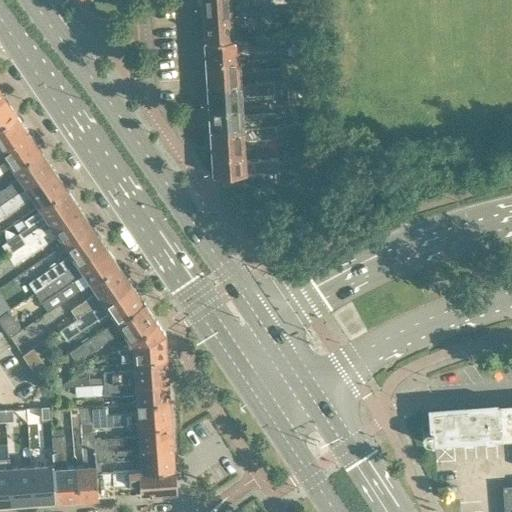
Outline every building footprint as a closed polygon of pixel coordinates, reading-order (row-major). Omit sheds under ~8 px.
[(201,0),(203,16),(237,14),(251,13),(250,0),(201,0)] [(268,22),(267,12),(251,13),(252,23),(268,22)] [(204,41),(232,39),(232,27),(237,26),(237,14),(203,16),(204,41)] [(266,37),(232,39),(204,41),(206,64),(221,63),(220,60),(237,59),(237,51),(280,48),(280,36),(266,37)] [(221,63),(206,64),(207,84),(274,80),(307,78),(305,57),(292,57),(280,58),(281,69),(238,71),(238,62),(237,59),(221,60),(221,63)] [(307,78),(274,80),(275,88),(287,88),(288,105),(309,103),(307,78)] [(209,109),(240,108),(240,96),(275,94),(275,88),(274,80),(207,84),(209,109)] [(5,97),(0,100),(0,124),(16,114),(5,97)] [(281,126),(280,117),(275,118),(275,115),(241,117),(240,108),(209,109),(210,130),(242,129),(241,123),(257,122),(257,128),(281,126)] [(0,150),(28,131),(16,114),(0,124),(0,150)] [(257,128),(242,129),(210,130),(212,154),(243,152),(242,139),(301,135),(300,125),(281,126),(257,128)] [(28,131),(0,150),(0,162),(7,158),(14,168),(41,150),(28,131)] [(313,186),(311,152),(311,148),(290,149),(292,187),(313,186)] [(0,205),(18,193),(54,169),(41,150),(14,168),(20,178),(0,191),(0,205)] [(243,160),(243,152),(212,154),(213,167),(213,175),(273,171),(278,171),(277,164),(277,158),(243,160)] [(40,207),(60,193),(67,188),(54,169),(18,193),(0,205),(0,219),(8,214),(33,197),(40,207)] [(30,226),(21,233),(27,242),(28,243),(80,208),(70,193),(67,188),(60,193),(40,207),(41,209),(26,220),(30,226)] [(27,242),(9,254),(10,255),(16,264),(33,252),(58,235),(65,245),(93,226),(80,208),(28,243),(27,242)] [(46,286),(53,280),(105,245),(93,226),(65,245),(71,254),(29,282),(36,292),(46,286)] [(46,286),(36,292),(43,302),(85,274),(91,283),(118,265),(105,245),(53,280),(46,286)] [(73,309),(79,319),(131,284),(118,265),(91,283),(98,292),(73,309)] [(131,284),(79,319),(62,331),(68,341),(86,329),(111,312),(117,321),(144,302),(131,284)] [(158,323),(144,302),(117,321),(92,338),(71,352),(77,362),(98,347),(123,330),(130,340),(158,323)] [(9,310),(0,316),(0,319),(12,337),(23,330),(9,310)] [(120,359),(133,358),(166,356),(165,333),(158,323),(130,340),(119,347),(120,359)] [(38,373),(51,365),(38,345),(25,354),(38,373)] [(102,375),(103,382),(168,378),(166,356),(133,358),(134,368),(102,370),(102,375)] [(87,368),(85,369),(59,385),(73,384),(75,384),(90,383),(89,376),(89,372),(87,368)] [(90,383),(75,384),(75,394),(136,390),(136,402),(169,400),(168,378),(103,382),(90,383)] [(93,427),(138,424),(171,422),(169,400),(136,402),(137,413),(106,415),(105,404),(91,405),(93,421),(93,427)] [(511,402),(500,404),(501,438),(511,436),(511,402)] [(433,443),(434,443),(501,438),(500,404),(431,409),(432,430),(427,430),(426,431),(424,431),(423,432),(422,434),(422,435),(422,437),(422,438),(422,439),(423,440),(424,441),(425,442),(426,442),(428,443),(433,442),(433,443)] [(49,406),(41,406),(41,418),(49,418),(49,406)] [(13,408),(5,409),(5,421),(13,420),(13,408)] [(79,498),(98,497),(96,472),(95,459),(95,449),(94,437),(93,427),(93,421),(81,422),(82,433),(84,465),(77,465),(74,465),(77,498),(79,498)] [(95,449),(108,448),(172,444),(171,422),(138,424),(139,434),(94,437),(95,449)] [(64,428),(51,429),(52,436),(53,463),(56,500),(77,498),(74,465),(66,466),(64,435),(64,428)] [(140,456),(141,469),(173,467),(172,444),(108,448),(95,449),(95,459),(140,456)] [(0,457),(0,503),(11,503),(8,466),(10,466),(9,456),(8,456),(0,457)] [(53,463),(30,464),(33,501),(56,500),(53,463)] [(10,466),(8,466),(11,503),(33,501),(30,464),(10,466)] [(173,468),(173,467),(141,469),(96,472),(98,497),(99,497),(113,496),(114,496),(113,484),(141,482),(141,494),(143,494),(148,493),(148,494),(153,493),(158,493),(158,492),(165,492),(167,492),(173,491),(173,492),(175,492),(175,491),(175,489),(173,470),(174,470),(174,468),(173,468)] [(511,511),(511,485),(503,486),(504,511),(511,511)]
